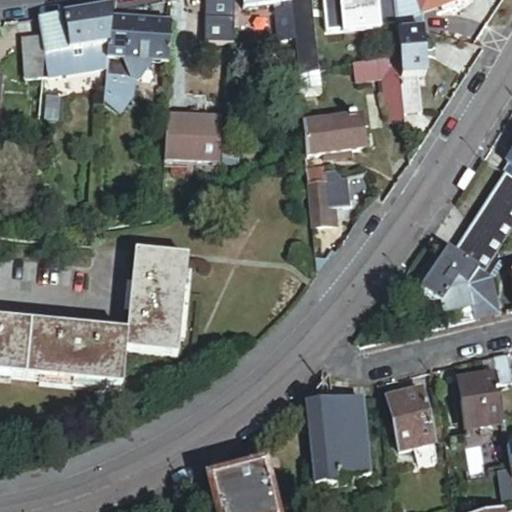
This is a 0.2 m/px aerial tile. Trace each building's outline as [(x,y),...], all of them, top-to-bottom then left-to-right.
[(273,4),(287,2),(287,0),(241,0),(243,10),(273,4)] [(363,32),(359,0),(309,0),(310,6),(288,8),(291,41),(297,104),(318,102),(313,37),(363,32)] [(359,0),(363,32),(394,29),(391,0),(359,0)] [(395,36),(414,33),(413,21),(403,22),(400,0),(391,0),(394,29),(395,36)] [(400,0),(403,22),(413,21),(414,33),(417,33),(420,34),(419,18),(426,15),(444,9),(470,0),(469,0),(400,0)] [(291,41),(288,8),(273,9),(276,43),(291,41)] [(446,15),(444,9),(426,15),(429,21),(446,15)] [(106,67),(107,63),(110,23),(111,15),(112,11),(70,18),(39,23),(42,45),(44,57),(48,78),(91,71),(91,65),(106,67)] [(131,103),(133,84),(139,84),(147,72),(147,67),(167,69),(169,29),(110,23),(107,63),(106,67),(102,108),(110,109),(121,117),(131,103)] [(415,79),(421,78),(417,33),(414,33),(395,36),(399,64),(403,105),(405,120),(422,115),(415,79)] [(20,82),(42,84),(44,57),(42,45),(25,43),(20,82)] [(386,106),(403,105),(399,64),(382,66),(385,87),(386,106)] [(361,88),(385,87),(382,66),(359,70),(361,88)] [(405,120),(403,105),(386,106),(388,128),(406,127),(405,120)] [(365,153),(361,119),(300,126),(304,160),(320,158),(321,163),(348,160),(348,155),(365,153)] [(163,165),(218,167),(219,127),(164,125),(163,165)] [(511,156),(501,174),(511,181),(511,156)] [(309,215),(326,214),(321,169),(305,171),(309,215)] [(311,234),(333,232),(331,213),(326,214),(309,215),(311,234)] [(475,325),(501,320),(492,281),(448,253),(420,293),(442,307),(458,285),(467,289),(471,309),(475,325)] [(0,381),(120,393),(124,355),(174,360),(183,263),(133,259),(125,340),(0,328),(0,381)] [(444,316),(471,309),(467,289),(458,285),(442,307),(444,316)] [(496,387),(510,385),(507,359),(492,363),(496,387)] [(462,412),(499,406),(496,387),(492,363),(455,371),(462,412)] [(392,440),(428,434),(419,380),(389,387),(393,411),(387,412),(392,440)] [(315,489),(370,483),(368,467),(375,466),(373,446),(366,447),(362,405),(306,412),(315,489)] [(270,511),(261,474),(209,486),(215,511),(270,511)] [(511,501),(511,487),(501,489),(504,503),(511,501)]
